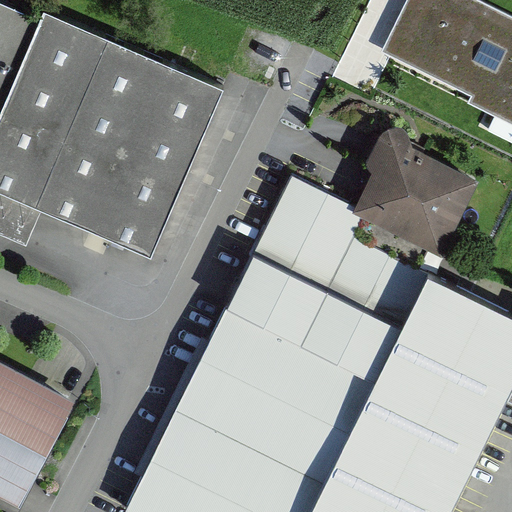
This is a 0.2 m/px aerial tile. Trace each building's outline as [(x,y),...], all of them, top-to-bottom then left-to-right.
[(406,0),(377,61),(511,125),(511,13),(483,0),(406,0)] [(213,98),(35,23),(32,31),(0,17),(0,252),(21,261),(36,226),(140,270),(213,98)] [(482,176),(414,143),(412,135),(410,130),(406,125),(400,123),(395,123),(390,124),(386,125),(383,127),(368,158),(370,163),(374,168),(356,203),(354,207),(366,212),(355,233),(424,267),(434,246),(444,251),(482,176)] [(293,171),(127,507),(138,511),(452,511),(511,393),(511,391),(511,305),(433,266),(431,270),(424,267),(355,233),(366,212),(354,207),(356,203),(293,171)] [(0,486),(16,495),(74,389),(0,349),(0,486)]
